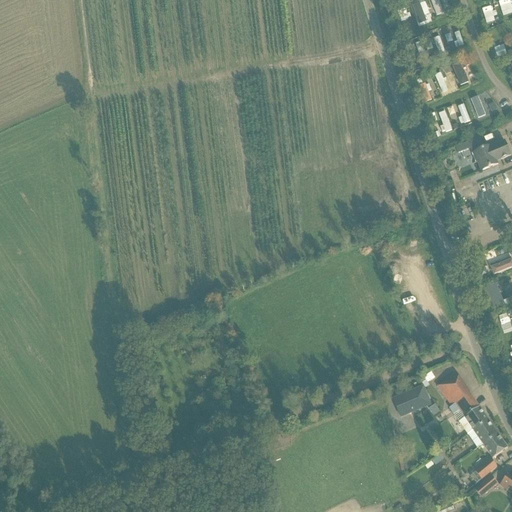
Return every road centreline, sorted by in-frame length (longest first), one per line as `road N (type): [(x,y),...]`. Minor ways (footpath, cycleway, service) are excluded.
road 1 (unclassified): [(55,511),(472,343)]
road 2 (unclassified): [(472,343),(366,0)]
